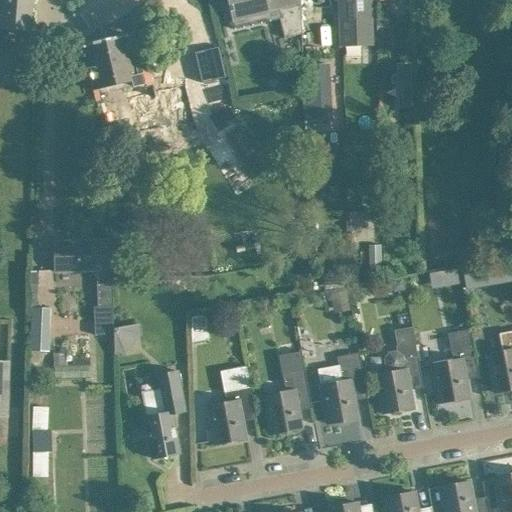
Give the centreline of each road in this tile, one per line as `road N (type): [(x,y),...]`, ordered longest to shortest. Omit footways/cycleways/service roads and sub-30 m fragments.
road 1 (residential): [(203,496),(511,430)]
road 2 (residential): [(0,72),(116,0)]
